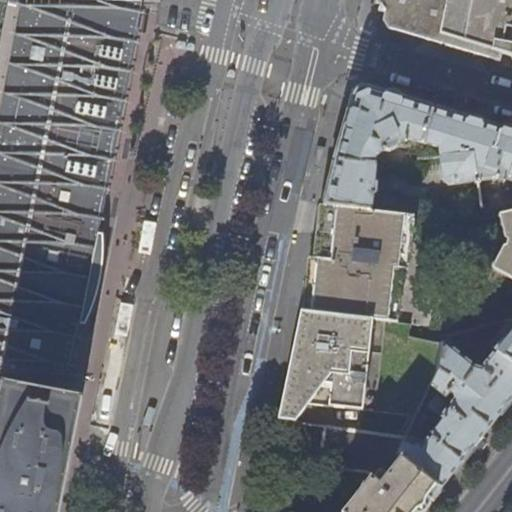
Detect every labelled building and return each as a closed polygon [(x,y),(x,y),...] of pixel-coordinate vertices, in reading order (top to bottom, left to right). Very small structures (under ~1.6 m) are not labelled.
[(56,8),(55,0),(5,0),(0,28),(0,361),(20,366),(21,363),(72,372),(139,29),(135,28),(56,8)] [(55,0),(56,8),(135,28),(141,2),(109,0),(55,0)] [(387,29),(423,40),(427,27),(438,30),(437,35),(480,48),(478,56),(498,62),(500,54),(508,56),(511,58),(511,0),(376,0),(381,1),(379,7),(384,12),(382,19),(387,29)] [(427,27),(423,40),(478,56),(480,48),(437,35),(438,30),(427,27)] [(411,140),(424,144),(435,108),(367,87),(354,94),(334,160),(375,165),(375,158),(382,150),(384,152),(386,150),(389,152),(410,143),(411,140)] [(511,131),(435,108),(424,144),(437,147),(441,147),(442,157),(469,154),(475,154),(479,181),(496,178),(499,179),(500,177),(508,179),(506,185),(511,186),(511,131)] [(448,185),(479,181),(475,154),(469,154),(442,157),(444,181),(448,185)] [(373,181),(375,165),(334,160),(324,203),(323,204),(324,204),(370,209),(372,196),(373,196),(373,194),(375,194),(376,184),(373,181)] [(401,216),(356,209),(324,206),(322,214),(317,260),(315,260),(308,311),(333,314),(373,318),(380,269),(393,270),(401,216)] [(511,212),(500,216),(506,238),(508,240),(506,246),(503,247),(493,267),(493,268),(511,278),(511,212)] [(297,327),(305,328),(307,315),(302,315),(299,314),(297,327)] [(372,327),(373,318),(333,314),(332,317),(336,317),(336,320),(372,327)] [(361,413),(372,327),(336,320),(336,317),(332,317),(307,315),(305,328),(297,327),(282,403),(307,407),(309,405),(361,413)] [(502,339),(494,348),(497,350),(511,362),(511,333),(507,340),(505,340),(504,339),(502,339)] [(450,347),(453,334),(442,336),(438,370),(431,384),(440,392),(431,403),(430,407),(441,416),(441,417),(443,419),(421,447),(415,445),(406,438),(405,440),(399,453),(441,487),(511,397),(511,362),(497,350),(481,369),(476,367),(450,347)] [(0,511),(58,511),(68,465),(81,397),(5,382),(0,405),(0,511)] [(282,403),(278,421),(295,423),(307,407),(282,403)] [(426,416),(418,412),(408,433),(417,437),(426,416)] [(371,476),(342,511),(421,511),(441,487),(399,453),(405,440),(325,428),(320,465),(368,473),(371,476)]
